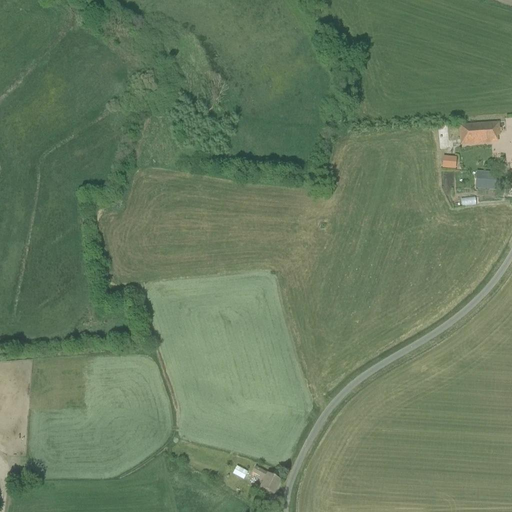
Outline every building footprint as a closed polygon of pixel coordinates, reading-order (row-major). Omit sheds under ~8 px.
[(462,145),(491,143),(491,137),(499,136),(498,123),(460,126),(461,138),(462,145)] [(455,159),(442,158),(441,169),(455,170),(455,159)] [(500,191),(501,175),(476,173),(475,189),(500,191)] [(243,480),(247,473),(228,464),(224,471),(243,480)] [(273,496),(281,482),(255,468),(252,473),(264,480),(259,488),(273,496)]
